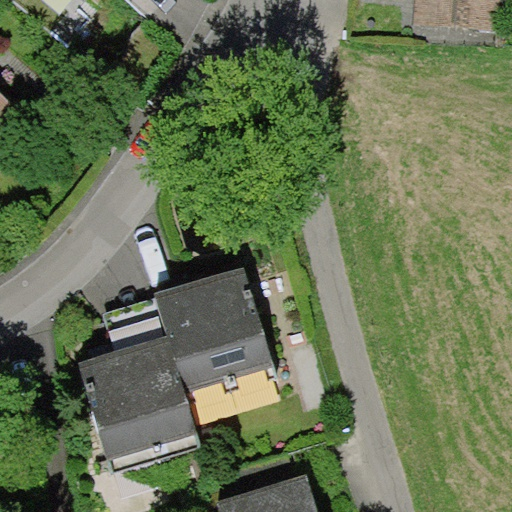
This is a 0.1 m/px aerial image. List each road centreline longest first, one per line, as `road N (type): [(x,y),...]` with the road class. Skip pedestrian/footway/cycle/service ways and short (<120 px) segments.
road 1 (residential): [(273,0),(403,511)]
road 2 (residential): [(268,0),(147,176),(30,296),(0,308)]
